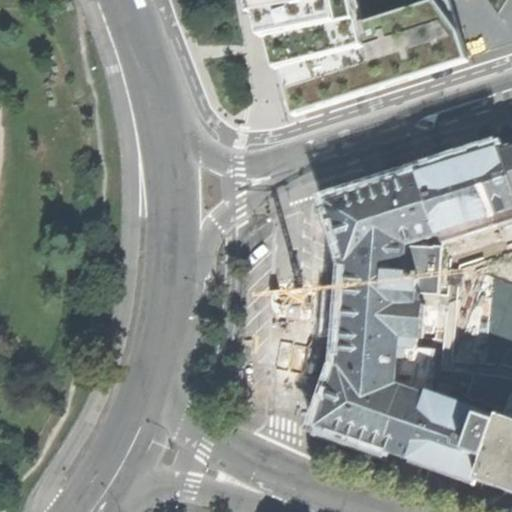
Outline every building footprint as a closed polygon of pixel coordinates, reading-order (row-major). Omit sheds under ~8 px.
[(265,0),(266,1),(272,21),(279,43),(288,71),(300,110),(362,91),(469,57),(459,29),(445,33),(436,6),(451,1),(450,0),(265,0)] [(459,29),(451,1),(436,6),(445,33),(459,29)] [(481,158),(423,176),(443,236),(454,233),(457,241),(493,229),(490,220),(492,220),(492,219),(511,212),(511,174),(504,150),(481,158)] [(443,236),(423,176),(338,203),(331,206),(350,264),(351,264),(348,300),(332,299),(330,318),(329,332),(346,333),(343,368),(342,368),(323,425),(414,459),(433,400),(431,400),(435,350),(418,349),(419,338),(423,338),(425,305),(419,305),(420,294),(440,295),(443,245),(457,241),(454,233),(443,236)] [(435,350),(440,295),(420,294),(419,305),(425,305),(423,338),(419,338),(418,349),(435,350)] [(482,483),(508,420),(453,399),(451,404),(434,398),(433,400),(414,459),(482,483)] [(511,420),(508,420),(482,483),(511,493),(511,420)]
